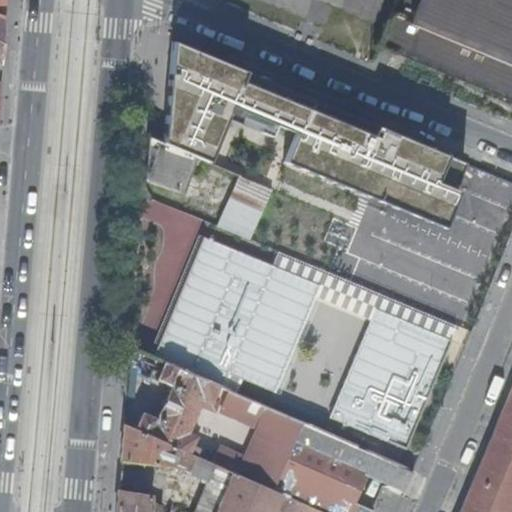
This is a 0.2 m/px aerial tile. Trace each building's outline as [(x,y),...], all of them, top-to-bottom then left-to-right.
[(406,55),(511,98),(511,0),(422,0),(417,12),(407,9),(404,16),(396,13),(394,16),(391,15),(379,44),(394,50),(406,55)] [(199,158),(215,164),(235,113),(278,130),(280,126),(302,135),(289,163),(450,229),(465,193),(459,191),(471,164),(172,40),(163,142),(199,158)] [(403,63),(406,55),(394,50),(391,58),(403,63)] [(163,142),(149,136),(145,179),(178,190),(190,160),(197,163),(199,158),(163,142)] [(240,174),(217,225),(250,238),(274,188),(242,175),(240,174)] [(138,261),(168,264),(172,236),(142,232),(138,261)] [(271,266),(200,236),(150,355),(165,361),(223,386),(226,388),(238,393),(244,381),(275,394),(316,298),(371,321),(331,417),(406,448),(457,325),(278,251),(271,266)] [(226,388),(223,386),(165,361),(165,362),(157,379),(171,385),(157,416),(143,410),(136,427),(136,428),(195,454),(195,453),(205,433),(198,430),(196,435),(189,432),(201,404),(215,410),(220,399),(216,397),(218,391),(223,393),(225,389),(226,388)] [(511,511),(511,389),(460,511),(511,511)] [(261,404),(244,397),(241,403),(258,411),(261,404)] [(198,454),(214,462),(234,471),(326,511),(351,511),(367,475),(390,485),(384,487),(373,511),(396,511),(414,471),(343,440),(269,408),(243,466),(202,446),(198,454)] [(125,421),(121,465),(130,465),(131,460),(174,464),(188,468),(195,471),(208,476),(214,462),(198,454),(195,453),(195,454),(136,428),(136,427),(125,421)] [(326,511),(234,471),(217,511),(326,511)] [(119,490),(117,511),(162,511),(163,503),(152,498),(153,493),(119,490)]
